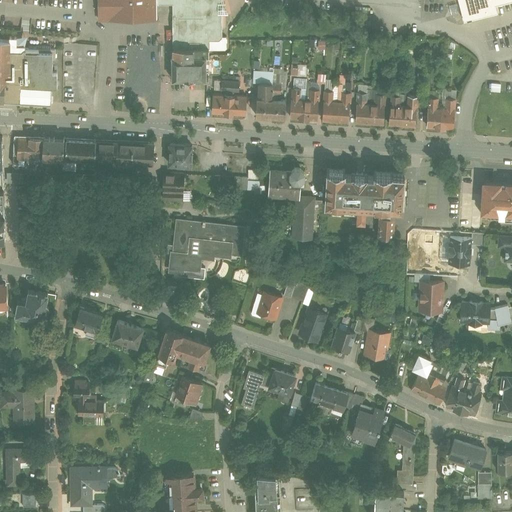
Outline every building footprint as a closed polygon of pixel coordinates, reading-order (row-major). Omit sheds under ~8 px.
[(98,0),(99,5),(102,9),(108,9),(108,10),(108,12),(106,12),(106,20),(108,20),(108,21),(109,21),(109,20),(157,20),(158,20),(158,19),(158,5),(158,4),(157,0),(98,0)] [(157,0),(158,4),(158,5),(173,4),(173,48),(209,48),(209,51),(225,50),(227,49),(226,37),(222,37),(222,33),(222,13),(225,13),(224,8),(223,3),(222,3),(221,0),(157,0)] [(458,0),(463,20),(482,15),(498,11),(496,3),(509,0),(458,0)] [(56,48),(25,48),(25,45),(25,43),(23,39),(21,38),(19,37),(17,37),(17,36),(10,36),(10,40),(0,39),(0,100),(52,103),(52,86),(57,87),(57,72),(53,72),(53,61),(55,61),(56,48)] [(173,48),(173,49),(173,55),(172,55),(172,79),(206,79),(206,63),(209,63),(209,51),(209,48),(173,48)] [(239,78),(222,77),(221,90),(226,90),(225,95),(233,95),(233,91),(239,91),(239,78)] [(268,99),(257,98),(256,115),(271,116),(273,83),(264,83),(263,92),(269,92),(268,99)] [(281,84),(273,83),(271,116),(285,117),(286,100),(280,100),(281,84)] [(492,83),(492,91),(502,91),(502,83),(492,83)] [(301,89),(293,88),(290,117),(299,118),(304,118),(305,100),(300,99),(301,89)] [(319,90),(310,89),(310,100),(305,100),(304,118),(309,118),(317,119),(319,90)] [(333,91),(325,90),(323,119),(331,120),(336,120),(337,102),(332,101),(333,91)] [(350,92),(341,91),(341,102),(337,102),(336,120),(341,121),(341,120),(349,121),(350,92)] [(367,93),(358,92),(356,121),(364,122),(370,122),(371,104),(366,104),(367,93)] [(225,95),(213,94),(212,112),(245,115),(246,96),(233,95),(225,95)] [(385,94),(376,94),(376,104),(371,104),(370,122),(375,123),(384,123),(385,94)] [(392,96),(391,105),(390,105),(389,123),(397,124),(402,125),(404,106),(399,106),(400,97),(392,96)] [(408,106),(404,106),(402,125),(407,125),(415,125),(417,96),(408,96),(408,106)] [(438,98),(429,98),(427,126),(435,127),(440,127),(442,109),(437,108),(438,98)] [(455,99),(445,98),(444,109),(442,109),(440,127),(444,127),(453,128),(455,99)] [(31,156),(18,156),(18,136),(14,136),(14,137),(14,151),(13,164),(14,165),(17,165),(17,167),(29,167),(30,174),(63,174),(63,166),(63,157),(31,156)] [(65,138),(18,136),(18,156),(31,156),(63,157),(64,157),(64,156),(65,138)] [(96,140),(67,138),(66,156),(64,156),(64,157),(63,157),(63,166),(76,167),(76,157),(82,158),(81,167),(94,167),(96,140)] [(154,143),(96,140),(95,158),(103,158),(116,158),(116,161),(153,163),(154,143)] [(192,145),(170,144),(169,164),(191,165),(191,159),(192,159),(193,151),(192,151),(192,145)] [(103,158),(95,158),(94,167),(105,168),(106,161),(103,161),(103,158)] [(291,171),(270,169),(269,194),(296,196),(299,196),(299,195),(300,181),(304,177),(304,171),(301,167),(295,167),(291,171)] [(258,178),(258,169),(250,169),(249,178),(258,178)] [(352,174),(345,174),(345,170),(327,169),(325,203),(358,205),(358,210),(357,217),(365,217),(365,211),(365,205),(380,206),(378,235),(394,236),(395,217),(390,216),(390,206),(402,207),(403,202),(405,180),(404,180),(405,174),(392,173),(374,172),(374,176),(367,175),(367,174),(352,173),(352,174)] [(184,174),(164,173),(163,189),(164,189),(163,199),(183,200),(183,191),(184,191),(184,174)] [(236,189),(256,189),(256,193),(262,193),(262,177),(236,177),(236,189)] [(511,182),(484,181),(483,198),(482,198),(481,214),(501,216),(501,215),(511,215),(511,182)] [(313,196),(299,195),(299,196),(296,196),(293,236),(311,237),(313,212),(311,212),(312,199),(313,196)] [(482,198),(460,197),(458,231),(472,232),(484,233),(499,233),(500,225),(501,216),(481,214),(482,198)] [(322,199),(312,199),(311,212),(313,212),(321,212),(322,199)] [(203,222),(177,219),(174,246),(168,245),(168,252),(171,252),(170,269),(182,270),(182,275),(195,277),(196,268),(200,268),(201,255),(214,257),(214,253),(231,255),(231,254),(240,255),(240,254),(241,254),(244,226),(205,222),(205,221),(203,221),(203,222)] [(484,233),(472,232),(472,238),(471,238),(471,244),(483,245),(484,233)] [(471,238),(450,236),(450,245),(449,245),(449,254),(449,262),(469,264),(470,255),(471,255),(471,246),(471,244),(471,238)] [(511,236),(499,236),(499,246),(506,247),(511,246),(511,236)] [(297,285),(295,284),(288,282),(284,294),(304,300),(307,292),(309,284),(310,284),(298,280),(297,285)] [(429,282),(421,281),(420,301),(421,301),(421,309),(428,310),(440,311),(441,300),(442,300),(442,290),(443,290),(443,282),(429,281),(429,282)] [(315,286),(309,284),(307,292),(312,294),(315,286)] [(37,292),(29,290),(28,291),(27,298),(23,297),(22,297),(22,302),(19,301),(18,301),(16,314),(16,315),(16,318),(24,319),(25,316),(37,319),(37,320),(42,321),(43,320),(44,316),(45,316),(47,314),(48,307),(49,305),(47,304),(46,303),(48,294),(48,293),(37,291),(37,292)] [(282,297),(265,291),(261,304),(255,303),(252,313),(253,315),(260,317),(262,316),(263,314),(276,318),(282,297)] [(54,295),(48,294),(46,303),(47,304),(49,305),(48,307),(53,308),(54,308),(56,296),(54,295)] [(482,302),(469,302),(462,302),(461,321),(468,321),(468,323),(481,323),(481,322),(488,322),(488,327),(499,328),(499,325),(495,308),(490,307),(490,303),(482,303),(482,302)] [(508,304),(495,307),(495,308),(499,325),(511,322),(508,304)] [(97,308),(87,305),(86,308),(80,306),(75,323),(88,327),(86,334),(94,337),(99,322),(100,322),(103,313),(96,311),(97,308)] [(317,310),(313,312),(309,310),(307,311),(300,330),(310,333),(311,336),(315,338),(318,336),(320,332),(322,331),(324,326),(323,324),(326,314),(317,310)] [(398,314),(391,313),(390,321),(397,322),(398,314)] [(364,316),(359,315),(354,329),(362,332),(362,329),(364,316)] [(375,318),(365,316),(364,316),(362,329),(369,330),(369,328),(373,329),(375,318)] [(143,328),(117,320),(112,338),(113,339),(112,342),(120,344),(121,341),(137,346),(143,328)] [(88,327),(75,323),(73,330),(86,334),(88,327)] [(355,332),(338,327),(332,345),(339,348),(339,349),(341,349),(342,348),(349,350),(355,332)] [(373,329),(369,328),(369,330),(365,353),(373,354),(373,355),(381,356),(381,361),(389,362),(391,350),(387,349),(390,331),(373,329)] [(183,334),(167,329),(158,354),(160,354),(154,372),(163,375),(164,375),(170,358),(174,359),(176,353),(190,358),(187,367),(198,370),(201,362),(203,362),(209,345),(202,342),(202,341),(202,340),(197,338),(194,339),(182,335),(183,334)] [(432,337),(424,335),(421,343),(430,345),(432,337)] [(153,352),(141,392),(147,394),(150,385),(152,386),(154,381),(151,380),(154,372),(160,354),(158,354),(153,352)] [(432,360),(419,354),(413,367),(421,371),(420,374),(418,373),(411,390),(425,396),(437,370),(429,367),(431,362),(432,362),(432,360)] [(432,362),(431,362),(429,367),(437,370),(440,366),(432,362)] [(295,375),(271,367),(268,377),(262,375),(260,383),(280,390),(279,393),(289,396),(295,375)] [(263,374),(249,370),(245,382),(248,383),(244,394),(245,394),(243,403),(254,406),(256,397),(257,392),(258,392),(258,390),(262,375),(263,374)] [(437,370),(425,396),(440,403),(449,383),(444,378),(446,374),(437,370)] [(511,377),(508,377),(503,376),(502,385),(507,386),(505,401),(498,401),(496,411),(502,412),(502,411),(503,412),(511,413),(511,377)] [(201,383),(183,377),(177,396),(195,402),(201,383)] [(457,377),(455,385),(452,384),(446,405),(460,409),(467,389),(462,387),(465,379),(457,377)] [(88,384),(88,385),(86,385),(86,381),(76,380),(75,380),(75,384),(74,384),(74,397),(75,397),(75,396),(81,396),(81,400),(79,399),(79,415),(80,415),(80,414),(84,414),(84,424),(95,424),(95,414),(102,414),(102,415),(103,415),(104,400),(102,399),(102,400),(96,400),(96,396),(89,395),(89,384),(88,384)] [(474,381),(473,381),(472,386),(471,390),(467,389),(460,409),(474,413),(481,393),(478,392),(481,383),(474,381)] [(339,389),(316,382),(311,397),(310,401),(318,403),(319,400),(334,404),(339,389)] [(128,391),(111,387),(112,386),(110,386),(108,394),(109,394),(109,393),(127,398),(128,391)] [(33,388),(14,389),(14,391),(1,392),(2,405),(14,405),(15,420),(14,420),(14,421),(34,420),(34,419),(33,419),(33,409),(32,409),(31,400),(34,400),(33,388)] [(348,392),(339,389),(334,404),(333,405),(334,405),(342,407),(342,408),(343,408),(344,406),(348,392),(348,391),(348,392)] [(301,394),(295,392),(292,403),(298,405),(298,404),(301,394)] [(354,394),(348,392),(344,406),(349,407),(354,394)] [(301,394),(298,404),(305,406),(308,396),(301,394)] [(361,396),(354,394),(349,407),(349,410),(355,412),(356,408),(361,396)] [(375,408),(361,403),(350,436),(351,436),(353,430),(365,434),(364,438),(365,438),(374,440),(373,441),(374,441),(378,429),(379,430),(380,427),(379,427),(384,410),(383,410),(383,411),(376,408),(376,407),(375,407),(375,408)] [(202,413),(193,409),(189,420),(203,421),(202,413)] [(416,433),(395,423),(391,431),(390,432),(388,436),(390,437),(404,441),(403,469),(402,470),(414,470),(416,433)] [(319,431),(313,429),(311,437),(316,439),(319,431)] [(481,468),(488,448),(454,437),(448,457),(458,461),(455,468),(464,471),(466,463),(481,468)] [(15,449),(15,447),(9,447),(9,448),(8,448),(8,483),(19,483),(19,459),(32,459),(32,449),(15,449)] [(511,451),(498,451),(498,471),(511,470),(511,451)] [(98,467),(72,467),(72,504),(91,504),(91,486),(107,486),(107,481),(120,476),(118,471),(118,470),(117,469),(115,468),(114,467),(112,467),(100,467),(100,465),(98,465),(98,467)] [(414,470),(402,470),(403,469),(400,468),(400,479),(397,479),(397,482),(413,483),(414,470)] [(491,471),(478,471),(478,483),(492,483),(491,471)] [(194,472),(166,474),(167,481),(169,481),(169,493),(167,493),(168,494),(170,494),(170,507),(168,507),(168,511),(196,511),(195,501),(203,501),(202,488),(195,488),(194,483),(194,472)] [(278,474),(257,473),(258,495),(255,495),(255,511),(270,511),(280,511),(278,474)] [(402,511),(404,491),(377,489),(376,507),(372,507),(371,511),(402,511)] [(36,492),(23,492),(23,506),(36,506),(36,492)]
